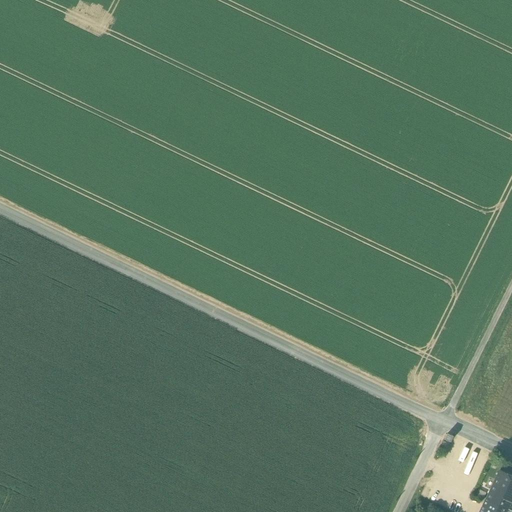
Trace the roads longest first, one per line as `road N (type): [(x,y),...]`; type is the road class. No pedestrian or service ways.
road 1 (unclassified): [(446,419),(0,204)]
road 2 (unclassified): [(446,419),(511,287)]
